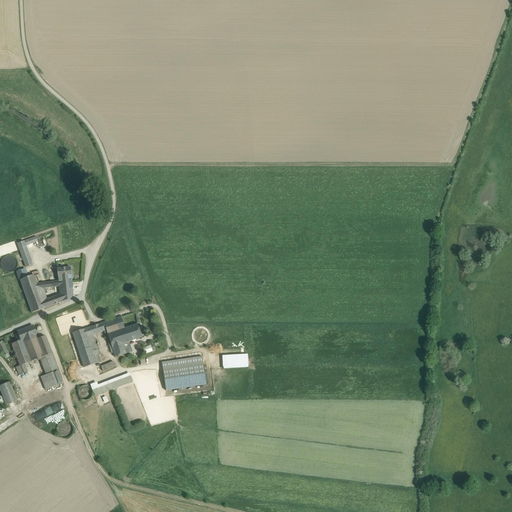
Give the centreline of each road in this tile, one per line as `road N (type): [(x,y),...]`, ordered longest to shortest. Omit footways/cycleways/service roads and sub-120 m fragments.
road 1 (track): [(108,166),(457,164)]
road 2 (track): [(241,511),(110,477),(81,427),(39,316)]
road 3 (unclassified): [(20,0),(34,71),(91,128),(108,166),(116,199),(101,241)]
road 4 (track): [(511,10),(457,164)]
road 5 (residential): [(101,241),(80,297),(0,334)]
